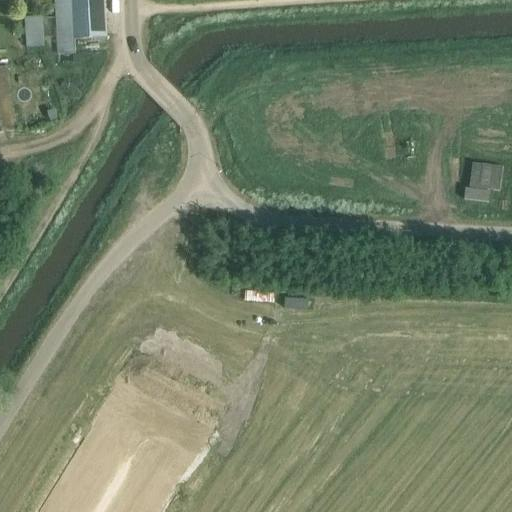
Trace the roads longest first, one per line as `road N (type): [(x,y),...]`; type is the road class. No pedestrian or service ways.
road 1 (unclassified): [(0,427),(106,265),(206,179)]
road 2 (unclassified): [(511,234),(275,221),(238,210),(206,179)]
road 3 (track): [(0,297),(94,143),(102,92),(130,52)]
road 4 (unclassified): [(206,179),(189,120),(130,52),(128,0)]
